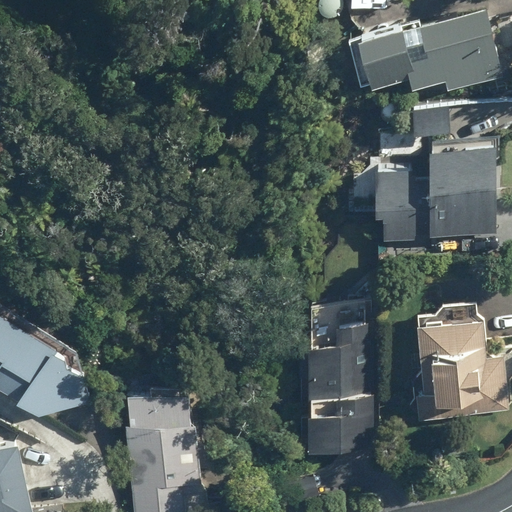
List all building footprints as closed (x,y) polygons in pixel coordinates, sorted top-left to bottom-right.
[(315,0),(316,1),(316,4),(316,6),(318,9),(319,11),(321,13),(323,15),(326,17),(328,17),(331,18),(334,18),(337,17),(339,16),(342,15),(344,13),(345,10),(347,8),(348,5),(348,3),(347,0),(315,0)] [(452,87),(507,72),(490,6),(425,23),(425,21),(369,35),(375,57),(371,58),(378,85),(416,75),(419,86),(450,78),(452,87)] [(453,105),(415,104),(415,127),(452,128),(453,105)] [(382,221),(495,222),(496,129),(424,128),(424,160),(410,160),(411,152),(373,152),(373,201),(382,201),(382,221)] [(65,345),(0,305),(0,387),(43,413),(95,401),(88,372),(76,364),(73,354),(63,348),(65,345)] [(511,408),(511,386),(509,353),(491,355),(489,318),(423,323),(429,391),(420,392),(423,416),(511,408)] [(316,370),(316,448),(379,449),(379,389),(377,389),(377,342),(372,342),(373,322),(343,322),(344,341),(305,340),(305,370),(316,370)] [(134,424),(139,511),(189,511),(188,496),(203,495),(202,480),(209,480),(206,422),(200,422),(199,390),(136,394),(138,423),(134,424)] [(39,511),(26,442),(0,446),(0,511),(39,511)] [(323,495),(319,475),(294,479),(298,499),(323,495)]
